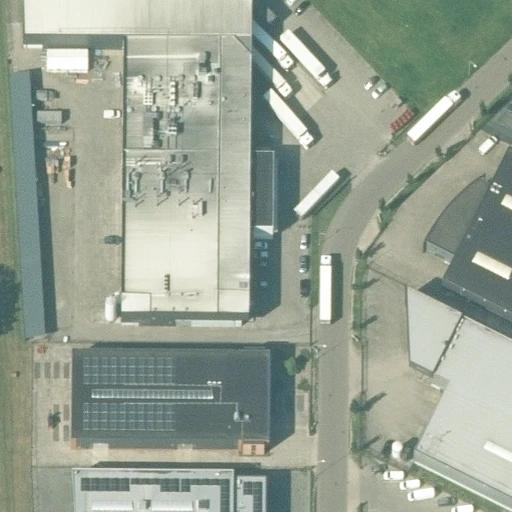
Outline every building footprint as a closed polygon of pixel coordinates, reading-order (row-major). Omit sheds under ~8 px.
[(238,30),(252,17),(235,0),(22,0),(22,51),(123,52),(121,328),(248,329),(249,240),(272,240),(273,165),(250,165),(251,71),(238,57),(251,44),(238,30)] [(9,77),(16,235),(26,234),(27,243),(34,243),(27,76),(9,77)] [(444,220),(440,226),(511,261),(511,160),(508,158),(489,196),(478,190),(479,190),(478,189),(473,193),(468,197),(463,201),(458,206),(453,211),(449,215),(444,220)] [(511,261),(440,226),(437,230),(434,235),(430,240),(427,244),(425,249),(422,255),(423,255),(424,253),(453,267),(441,291),(511,326),(511,261)] [(431,388),(447,396),(447,395),(511,427),(511,354),(404,301),(405,309),(410,311),(412,345),(407,342),(408,377),(431,388)] [(39,307),(23,307),(24,341),(40,341),(39,307)] [(264,359),(243,359),(243,363),(72,361),(71,451),(243,453),(243,456),(263,456),(264,453),(268,453),(269,363),(264,363),(264,359)] [(511,511),(511,427),(447,395),(447,396),(413,464),(507,511),(511,511)] [(71,482),(72,511),(265,511),(266,488),(233,488),(233,483),(71,482)]
